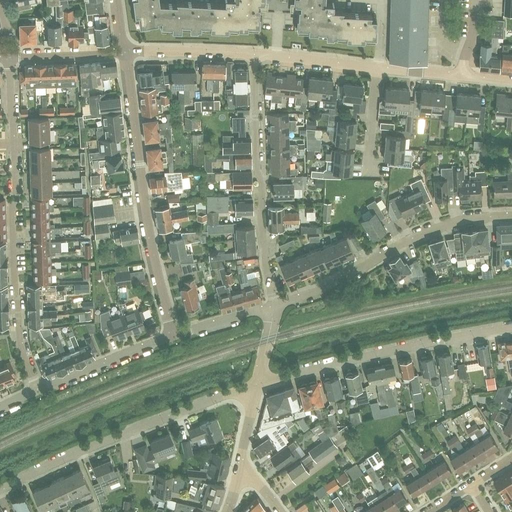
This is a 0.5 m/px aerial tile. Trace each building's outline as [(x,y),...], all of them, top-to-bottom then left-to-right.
[(16,3),(17,8),(18,10),(30,7),(29,1),(33,0),(15,0),(17,3),(16,3)] [(99,13),(99,15),(100,15),(99,6),(103,6),(102,0),(58,0),(59,3),(59,4),(62,4),(68,3),(67,0),(88,0),(89,1),(85,1),(86,14),(87,21),(93,20),(92,13),(99,13)] [(224,0),(225,3),(225,4),(176,1),(176,3),(177,3),(177,4),(160,3),(159,0),(132,0),(135,15),(140,15),(141,25),(158,23),(158,20),(161,20),(161,25),(172,25),(171,30),(181,31),(182,23),(191,23),(191,29),(201,29),(201,24),(210,24),(210,30),(228,30),(229,25),(238,26),(238,28),(248,29),(248,23),(259,24),(260,6),(258,6),(258,2),(264,2),(264,0),(224,0)] [(300,9),(298,9),(297,26),(308,27),(308,32),(317,33),(317,30),(327,31),(327,36),(336,36),(336,34),(346,34),(346,39),(364,40),(364,35),(375,36),(376,19),(371,18),(371,17),(371,15),(342,13),(343,12),(343,10),(333,10),(333,8),(334,3),(324,2),(323,0),(294,0),(294,4),(300,4),(300,9)] [(426,64),(427,0),(390,0),(388,61),(426,64)] [(62,4),(59,4),(59,3),(56,3),(57,16),(56,16),(57,25),(47,25),(48,42),(61,41),(61,26),(62,25),(62,16),(62,4)] [(83,40),(83,25),(73,25),(72,10),(63,10),(64,26),(68,26),(68,44),(78,44),(78,40),(83,40)] [(94,32),(96,43),(109,41),(106,14),(100,15),(99,15),(100,25),(88,27),(88,33),(94,32)] [(20,43),(36,42),(35,31),(43,30),(42,17),(35,17),(36,23),(19,24),(20,43)] [(493,19),(492,34),(489,70),(498,70),(500,56),(494,55),(494,53),(496,53),(498,37),(503,38),(504,20),(493,19)] [(479,69),(489,70),(492,34),(485,33),(484,44),(481,44),(480,54),(479,69)] [(438,46),(461,50),(463,43),(440,39),(438,46)] [(500,71),(511,71),(511,54),(502,53),(500,71)] [(115,60),(97,62),(99,84),(100,84),(99,77),(101,76),(101,77),(117,75),(115,60)] [(207,91),(212,91),(213,78),(213,62),(202,61),(201,78),(207,78),(207,91)] [(81,96),(89,95),(88,85),(99,84),(97,62),(79,64),(81,86),(81,96)] [(213,62),(213,78),(212,91),(218,91),(219,78),(225,78),(225,62),(213,62)] [(227,74),(227,79),(248,79),(248,69),(233,69),(233,62),(227,62),(227,74)] [(54,64),(45,65),(45,87),(55,87),(54,64)] [(65,64),(54,64),(55,87),(66,86),(65,64)] [(65,64),(66,86),(77,86),(76,64),(65,64)] [(25,83),(25,88),(33,87),(32,65),(24,65),(24,73),(19,73),(20,83),(25,83)] [(45,65),(32,65),(33,87),(45,87),(45,65)] [(138,84),(152,83),(152,84),(165,83),(164,76),(165,76),(164,70),(153,71),(137,73),(138,84)] [(183,72),(171,72),(171,87),(178,87),(179,102),(184,102),(183,72)] [(195,72),(183,72),(184,102),(189,102),(188,87),(196,86),(195,72)] [(270,101),(276,102),(278,76),(271,75),(271,74),(266,73),(264,93),(271,93),(270,101)] [(281,107),(281,102),(282,95),(288,95),(291,76),(286,75),(286,77),(278,76),(276,102),(277,102),(276,107),(281,107)] [(295,76),(291,76),(288,95),(295,96),(294,104),(300,104),(301,90),(303,79),(295,78),(295,76)] [(305,111),(305,105),(306,96),(318,97),(320,78),(309,77),(307,91),(301,90),(300,104),(300,110),(305,111)] [(324,102),(325,104),(330,105),(329,113),(334,113),(336,94),(331,94),(332,80),(320,78),(318,97),(324,98),(324,102)] [(233,89),(227,89),(227,92),(249,91),(249,79),(248,79),(227,79),(227,85),(232,84),(233,89)] [(140,102),(156,100),(155,93),(158,93),(159,91),(169,90),(169,83),(165,83),(152,84),(153,88),(139,90),(140,102)] [(361,100),(362,86),(344,83),(342,98),(354,100),(353,110),(364,112),(366,101),(361,100)] [(389,106),(396,107),(397,88),(385,87),(384,102),(379,101),(379,110),(389,110),(389,106)] [(409,89),(397,88),(396,107),(402,107),(402,112),(407,113),(407,117),(413,117),(414,104),(408,103),(409,89)] [(412,127),(411,131),(414,131),(416,131),(417,117),(424,118),(424,109),(431,110),(432,91),(421,90),(421,91),(415,90),(414,104),(413,117),(412,127)] [(249,102),(249,91),(227,92),(227,108),(234,108),(234,102),(249,102)] [(442,120),(448,120),(449,106),(443,106),(444,92),(432,91),(431,110),(442,111),(442,120)] [(453,125),(454,121),(466,122),(468,94),(456,93),(455,107),(449,106),(448,120),(447,125),(453,125)] [(506,94),(497,93),(495,112),(508,113),(507,128),(511,128),(511,106),(511,105),(511,98),(505,98),(506,94)] [(89,96),(90,105),(91,112),(100,111),(121,108),(120,97),(103,99),(102,94),(89,96)] [(480,95),(468,94),(466,122),(477,123),(477,129),(483,129),(485,109),(479,109),(480,95)] [(169,95),(160,95),(160,99),(156,100),(140,102),(142,114),(158,112),(162,111),(161,104),(169,103),(169,95)] [(213,100),(201,100),(201,109),(214,109),(213,100)] [(201,115),(201,109),(188,110),(188,105),(184,106),(184,116),(201,115)] [(100,112),(100,111),(91,112),(91,113),(82,114),(83,119),(102,116),(103,126),(123,124),(121,111),(101,114),(100,112)] [(334,113),(321,112),(321,119),(328,120),(327,125),(336,126),(336,131),(355,133),(356,121),(342,120),(343,114),(334,113)] [(143,121),(144,131),(171,127),(170,113),(166,114),(167,122),(157,123),(157,119),(143,121)] [(270,126),(296,125),(296,120),(288,120),(288,113),(268,114),(268,118),(270,118),(270,126)] [(27,118),(28,130),(49,129),(48,117),(27,118)] [(202,134),(202,131),(202,127),(199,127),(198,117),(184,117),(184,128),(191,129),(192,134),(191,134),(193,164),(203,164),(202,134)] [(119,137),(125,136),(123,124),(103,126),(97,127),(97,130),(103,129),(104,138),(119,137)] [(233,142),(223,142),(223,154),(233,154),(233,153),(250,152),(250,137),(244,137),(244,130),(242,130),(242,124),(232,124),(232,130),(238,130),(239,137),(233,137),(233,142)] [(296,125),(270,126),(270,134),(268,134),(269,138),(288,137),(288,131),(296,131),(296,125)] [(171,127),(144,131),(145,141),(159,139),(158,134),(162,134),(163,137),(165,137),(165,142),(171,141),(171,127)] [(306,128),(306,143),(320,144),(321,138),(317,138),(314,135),(315,129),(306,128)] [(49,129),(28,130),(28,142),(36,142),(37,147),(49,147),(49,129)] [(386,135),(385,147),(404,148),(405,136),(414,137),(414,131),(411,131),(401,130),(400,136),(386,135)] [(329,131),(328,137),(332,142),(335,143),(354,145),(355,133),(336,131),(329,131)] [(89,160),(92,160),(92,159),(101,158),(100,152),(120,149),(119,137),(104,138),(98,139),(100,151),(88,153),(89,160)] [(271,150),(296,149),(296,144),(289,144),(288,137),(269,138),(269,142),(271,142),(271,150)] [(160,147),(146,148),(147,158),(172,155),(171,141),(165,142),(167,150),(160,151),(160,147)] [(37,147),(28,148),(29,157),(29,160),(50,159),(49,156),(49,147),(37,147)] [(399,160),(398,166),(411,167),(411,161),(414,159),(414,157),(412,155),(403,154),(404,148),(385,147),(384,158),(399,160)] [(269,162),(289,161),(289,155),(297,155),(296,149),(271,150),(271,158),(269,158),(269,162)] [(330,153),(326,153),(325,159),(352,162),(353,150),(334,149),(334,150),(332,150),(330,151),(330,153)] [(223,154),(217,154),(217,160),(229,160),(229,168),(235,167),(245,167),(245,166),(251,166),(251,155),(244,155),(244,153),(233,154),(223,154)] [(172,155),(147,158),(148,168),(162,166),(162,163),(168,162),(169,172),(173,172),(172,155)] [(106,158),(92,160),(93,168),(107,166),(108,172),(123,170),(122,160),(121,160),(121,156),(106,158)] [(50,159),(29,160),(29,169),(29,172),(50,171),(50,169),(50,159)] [(335,178),(337,178),(337,173),(351,174),(352,162),(325,159),(325,160),(327,161),(326,169),(323,171),(315,170),(314,177),(324,178),(335,178)] [(289,161),(269,162),(269,166),(271,166),(271,174),(297,173),(297,168),(289,168),(289,161)] [(469,180),(464,181),(463,165),(451,166),(451,167),(452,185),(459,184),(459,199),(461,199),(461,201),(469,201),(469,198),(470,198),(469,180)] [(446,185),(452,185),(451,167),(440,168),(441,180),(434,180),(435,200),(447,199),(446,185)] [(511,167),(509,167),(510,172),(507,172),(508,181),(492,182),(493,189),(494,189),(494,197),(495,197),(495,196),(507,195),(507,196),(511,196),(511,167)] [(50,171),(29,172),(30,182),(30,183),(50,183),(50,181),(50,171)] [(165,176),(149,178),(151,192),(166,190),(183,188),(181,171),(173,172),(169,172),(164,172),(165,176)] [(232,172),(214,173),(214,179),(226,179),(227,179),(227,188),(233,188),(233,189),(242,189),(251,188),(251,171),(232,172)] [(469,176),(469,180),(470,198),(481,198),(480,183),(487,182),(487,185),(487,178),(486,171),(474,171),(475,176),(469,176)] [(101,185),(100,175),(90,175),(91,186),(101,185)] [(295,176),(295,182),(273,183),(274,197),(293,197),(292,189),(306,188),(306,176),(295,176)] [(413,191),(407,194),(415,211),(426,205),(420,192),(425,189),(426,191),(427,191),(420,178),(409,183),(413,191)] [(50,183),(30,183),(30,195),(51,194),(50,183)] [(179,192),(167,194),(168,202),(180,201),(179,192)] [(398,219),(397,218),(403,215),(404,218),(412,214),(411,213),(415,211),(407,194),(401,197),(400,194),(394,197),(395,199),(389,202),(388,213),(392,222),(398,219)] [(207,195),(207,211),(222,211),(222,209),(235,209),(235,214),(252,213),(252,198),(235,199),(235,198),(227,199),(227,195),(207,195)] [(73,207),(83,207),(83,206),(89,206),(89,200),(89,196),(73,197),(73,207)] [(32,198),(32,208),(53,207),(53,205),(48,205),(47,197),(32,198)] [(371,214),(361,220),(368,232),(370,230),(374,237),(385,230),(375,214),(381,211),(374,200),(366,205),(371,214)] [(115,221),(112,203),(92,206),(95,238),(96,248),(101,248),(100,238),(109,237),(107,222),(115,221)] [(154,213),(155,219),(181,215),(188,215),(187,209),(176,211),(170,212),(169,204),(160,205),(160,208),(154,209),(154,213)] [(32,208),(33,219),(48,218),(48,210),(53,210),(53,207),(32,208)] [(299,223),(299,213),(284,213),(283,207),(268,207),(269,230),(284,229),(284,223),(299,223)] [(188,218),(188,215),(181,215),(155,219),(156,226),(157,230),(166,229),(166,231),(173,230),(172,221),(188,218)] [(33,219),(33,231),(62,230),(62,227),(54,227),(54,224),(48,225),(48,218),(33,219)] [(216,224),(207,224),(207,230),(208,234),(217,233),(216,224)] [(497,242),(511,240),(511,233),(511,232),(511,224),(496,225),(497,242)] [(234,232),(234,240),(254,239),(253,226),(236,228),(236,232),(234,232)] [(122,244),(139,242),(136,227),(119,230),(112,231),(114,241),(121,240),(122,244)] [(483,260),(483,256),(484,256),(483,247),(489,247),(486,228),(477,230),(480,260),(483,260)] [(462,232),(453,233),(457,259),(475,257),(476,261),(475,261),(476,266),(480,266),(480,260),(477,230),(477,229),(462,231),(462,232)] [(33,231),(33,242),(42,241),(42,238),(49,238),(54,237),(54,232),(62,232),(62,230),(33,231)] [(171,257),(172,257),(178,256),(179,262),(193,261),(192,253),(186,255),(184,244),(200,240),(200,231),(184,232),(185,238),(169,241),(171,249),(169,250),(168,251),(169,256),(171,257)] [(357,251),(362,248),(363,247),(354,233),(348,236),(357,251)] [(339,240),(347,257),(354,254),(346,237),(339,240)] [(55,251),(61,251),(61,241),(49,242),(49,238),(42,238),(42,241),(33,242),(34,252),(55,251)] [(254,251),(254,239),(234,240),(234,247),(237,247),(237,252),(254,251)] [(430,243),(429,243),(434,258),(431,259),(434,268),(447,264),(451,263),(448,246),(445,247),(443,239),(437,241),(436,239),(433,239),(430,241),(430,243)] [(90,244),(90,240),(80,240),(80,251),(84,251),(91,250),(90,243),(90,244)] [(347,257),(339,240),(333,243),(340,260),(347,257)] [(340,260),(333,243),(326,246),(334,263),(340,260)] [(334,263),(326,246),(320,249),(320,248),(319,248),(327,266),(334,263)] [(500,246),(492,246),(491,265),(500,263),(500,246)] [(327,266),(319,248),(313,251),(320,268),(327,265),(327,266)] [(34,252),(34,262),(50,261),(49,254),(55,254),(55,251),(34,252)] [(320,268),(313,251),(306,254),(314,271),(320,268)] [(314,271),(306,254),(300,257),(307,274),(314,271)] [(294,280),(287,262),(284,263),(281,255),(276,257),(288,283),(294,280)] [(417,276),(412,262),(408,265),(406,262),(403,264),(399,256),(390,262),(392,264),(387,267),(386,268),(386,269),(386,270),(386,272),(387,273),(388,273),(390,273),(391,273),(395,279),(406,272),(408,275),(408,277),(409,278),(411,281),(418,280),(417,276)] [(258,257),(246,259),(247,265),(259,263),(258,257)] [(307,274),(300,257),(293,259),(301,277),(307,274)] [(301,277),(293,259),(287,262),(294,280),(301,277)] [(417,260),(412,262),(417,276),(423,274),(417,260)] [(34,262),(34,272),(55,271),(55,268),(50,268),(50,261),(34,262)] [(204,268),(202,261),(179,262),(183,274),(204,268)] [(244,268),(243,263),(237,265),(240,284),(245,283),(246,288),(242,289),(246,305),(261,301),(257,285),(255,277),(247,279),(245,268),(244,268)] [(215,287),(218,296),(222,312),(234,309),(230,293),(229,289),(228,287),(229,287),(229,286),(228,283),(226,277),(227,277),(226,274),(225,267),(219,269),(223,285),(215,287)] [(114,273),(114,274),(116,285),(131,283),(129,270),(114,273)] [(56,281),(55,274),(55,271),(34,272),(35,282),(56,281)] [(180,288),(187,310),(198,307),(196,300),(199,299),(201,298),(200,292),(197,293),(192,279),(186,281),(187,286),(180,288)] [(89,292),(88,283),(80,284),(80,292),(89,292)] [(27,285),(27,296),(56,295),(55,290),(41,290),(41,285),(27,285)] [(229,287),(234,309),(246,305),(242,289),(241,289),(232,292),(230,286),(229,287)] [(27,296),(28,306),(42,305),(42,300),(64,299),(64,294),(56,295),(27,296)] [(28,306),(28,316),(56,315),(56,310),(42,310),(42,305),(28,306)] [(0,316),(8,316),(8,306),(0,306),(0,316)] [(120,308),(122,314),(129,333),(144,327),(141,320),(143,319),(144,317),(142,312),(140,311),(138,312),(137,308),(128,312),(126,306),(120,308)] [(100,327),(101,327),(109,324),(114,339),(129,333),(122,314),(112,318),(108,310),(99,313),(99,314),(100,327)] [(28,316),(28,326),(42,325),(50,325),(50,320),(56,319),(56,315),(28,316)] [(0,326),(8,326),(8,316),(0,316),(0,326)] [(85,323),(89,332),(95,332),(94,322),(85,323)] [(49,328),(39,328),(43,337),(51,334),(49,328)] [(29,329),(30,340),(40,337),(36,329),(29,329)] [(68,333),(69,337),(75,350),(70,352),(76,366),(85,362),(79,348),(74,335),(72,331),(68,333)] [(87,345),(79,348),(85,362),(94,358),(91,351),(96,349),(91,336),(85,339),(87,345)] [(60,341),(56,343),(67,370),(76,366),(70,352),(65,354),(60,341)] [(511,354),(510,341),(499,343),(501,358),(507,357),(511,376),(511,375),(511,354)] [(55,352),(49,354),(52,359),(57,373),(67,370),(56,343),(51,344),(55,352)] [(492,367),(488,345),(476,347),(478,363),(484,362),(485,368),(492,367)] [(437,357),(443,393),(443,394),(445,410),(452,409),(450,397),(449,393),(450,392),(446,371),(453,370),(450,353),(441,355),(441,356),(437,357)] [(48,377),(57,373),(52,359),(49,354),(49,355),(48,354),(35,359),(40,372),(45,370),(48,377)] [(441,382),(439,382),(436,364),(434,364),(432,357),(419,359),(422,374),(429,373),(431,384),(435,383),(438,399),(443,398),(442,393),(443,393),(441,382)] [(411,360),(399,362),(402,377),(409,375),(411,387),(413,387),(414,390),(411,390),(413,401),(423,399),(418,373),(414,373),(411,360)] [(5,367),(0,369),(6,384),(14,380),(13,376),(15,375),(10,363),(4,365),(5,367)] [(392,388),(389,389),(387,380),(395,378),(392,363),(379,366),(390,415),(399,413),(397,405),(395,406),(394,398),(392,388)] [(459,378),(467,377),(464,363),(457,364),(459,378)] [(378,366),(366,370),(369,384),(376,382),(380,400),(386,398),(378,366)] [(485,368),(487,377),(493,376),(492,367),(485,368)] [(361,387),(358,372),(352,374),(351,372),(347,373),(347,375),(345,375),(349,392),(354,391),(357,404),(369,401),(365,386),(361,387)] [(342,394),(338,377),(323,380),(327,398),(334,396),(337,407),(347,405),(344,394),(342,394)] [(309,384),(308,385),(315,413),(320,412),(318,404),(322,403),(317,382),(315,383),(314,382),(309,383),(309,384)] [(511,384),(498,387),(497,390),(492,401),(511,409),(511,402),(505,400),(511,384)] [(308,385),(300,387),(305,407),(309,406),(311,414),(315,413),(308,385)] [(291,419),(305,415),(302,406),(299,407),(296,399),(293,387),(285,389),(285,390),(269,394),(268,398),(261,425),(261,427),(284,421),(291,419)] [(377,402),(370,403),(373,419),(390,414),(388,407),(379,408),(377,402)] [(472,421),(477,418),(472,409),(467,412),(472,421)] [(495,409),(493,413),(511,422),(511,410),(510,415),(504,412),(503,413),(495,409)] [(362,421),(360,410),(349,413),(351,424),(362,421)] [(511,422),(493,413),(490,418),(496,421),(505,425),(503,431),(511,434),(511,422)] [(334,414),(327,415),(330,425),(336,425),(334,414)] [(207,441),(222,436),(215,419),(201,424),(202,426),(189,431),(192,440),(205,435),(207,441)] [(252,444),(260,457),(275,446),(278,449),(286,443),(280,434),(288,428),(288,427),(284,421),(261,427),(261,429),(258,432),(262,438),(252,444)] [(479,440),(487,453),(497,446),(489,434),(484,437),(479,428),(479,429),(475,424),(471,427),(474,433),(479,440)] [(309,453),(287,469),(296,481),(308,471),(304,466),(314,459),(316,461),(352,434),(346,425),(338,431),(329,437),(308,451),(309,453)] [(330,425),(323,428),(328,436),(329,436),(329,437),(338,431),(337,425),(336,425),(330,425)] [(471,427),(466,430),(469,435),(470,436),(474,433),(471,427)] [(328,436),(323,428),(316,432),(321,440),(328,436)] [(154,467),(153,463),(166,458),(165,453),(175,449),(169,434),(150,441),(154,450),(138,457),(143,471),(154,467)] [(467,465),(477,459),(469,447),(465,449),(464,448),(460,441),(460,442),(456,435),(455,436),(451,438),(455,445),(460,453),(467,465)] [(446,441),(450,448),(455,445),(451,438),(446,441)] [(189,439),(181,441),(184,456),(193,454),(189,439)] [(487,453),(479,440),(469,447),(477,459),(487,453)] [(290,458),(293,462),(301,456),(295,448),(297,447),(293,441),(270,457),(278,467),(290,458)] [(352,463),(355,461),(347,449),(344,451),(352,463)] [(430,458),(434,455),(430,449),(425,452),(430,458)] [(371,454),(366,458),(372,467),(373,466),(375,470),(384,464),(382,460),(383,460),(377,450),(371,454)] [(425,461),(429,458),(425,452),(421,455),(425,461)] [(212,453),(208,473),(225,476),(229,456),(212,453)] [(467,465),(460,453),(449,459),(457,472),(467,465)] [(98,479),(99,482),(92,484),(97,496),(100,503),(105,501),(105,500),(103,495),(103,494),(105,493),(103,488),(121,480),(117,470),(115,471),(110,459),(93,466),(98,479)] [(402,467),(405,473),(410,470),(406,465),(403,459),(400,461),(403,467),(402,467)] [(444,460),(434,467),(441,477),(451,471),(444,460)] [(410,470),(415,479),(422,489),(431,483),(425,473),(420,476),(414,467),(411,462),(406,465),(410,470)] [(434,467),(425,473),(431,483),(441,477),(434,467)] [(68,474),(77,494),(89,488),(80,469),(68,474)] [(499,491),(511,482),(511,480),(510,477),(511,475),(511,469),(500,476),(501,477),(493,482),(499,491)] [(188,478),(194,478),(195,478),(205,479),(205,472),(187,471),(188,478)] [(341,479),(346,485),(353,479),(348,473),(341,479)] [(65,499),(72,496),(77,494),(68,474),(56,480),(65,499)] [(170,496),(170,490),(172,476),(156,474),(155,482),(158,483),(157,495),(170,496)] [(185,477),(172,476),(170,490),(182,492),(185,477)] [(195,478),(194,478),(189,495),(194,497),(218,505),(221,496),(224,487),(208,481),(208,482),(195,478)] [(386,490),(389,495),(396,506),(406,499),(399,489),(395,491),(386,478),(381,481),(384,486),(386,490)] [(412,495),(422,489),(415,479),(405,485),(412,495)] [(67,504),(65,499),(56,480),(44,485),(54,507),(54,506),(55,508),(59,506),(60,508),(67,504)] [(332,489),(327,482),(323,485),(327,492),(332,489)] [(505,499),(511,494),(511,482),(499,491),(500,491),(505,499)] [(54,507),(44,485),(32,491),(41,510),(48,507),(49,509),(54,507)] [(327,493),(323,486),(323,485),(314,491),(319,498),(327,493)] [(386,511),(396,506),(386,490),(377,496),(380,501),(386,511)] [(360,502),(365,499),(361,493),(357,495),(360,502)] [(11,501),(16,511),(31,511),(23,495),(18,498),(16,498),(14,498),(13,499),(13,501),(11,501)] [(373,511),(385,511),(386,511),(380,501),(377,496),(367,502),(370,507),(373,511)] [(267,511),(256,498),(250,504),(255,511),(270,511),(269,511),(267,511)] [(213,511),(215,510),(177,502),(177,501),(167,499),(165,507),(175,509),(174,511),(213,511)] [(339,510),(338,510),(339,511),(346,511),(339,501),(335,504),(336,506),(339,510)] [(305,503),(295,510),(296,511),(306,511),(310,509),(305,503)] [(452,511),(468,511),(463,503),(451,510),(452,511)]
